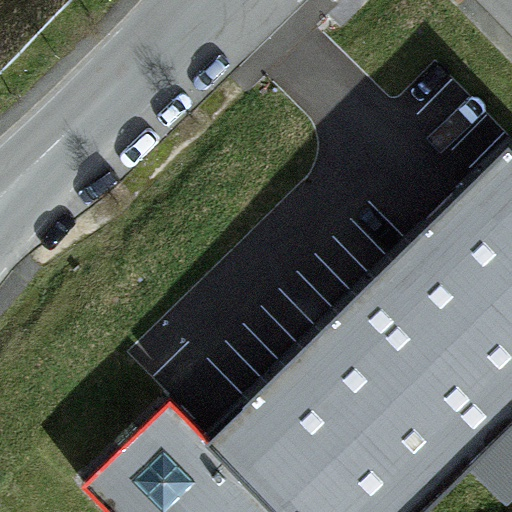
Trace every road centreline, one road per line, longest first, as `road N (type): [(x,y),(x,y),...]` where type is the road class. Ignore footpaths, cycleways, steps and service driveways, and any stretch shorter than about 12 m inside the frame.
road 1 (unknown): [(248,0),(371,129),(369,165),(214,318)]
road 2 (unclassified): [(201,0),(77,123)]
road 3 (unclassified): [(0,226),(77,123)]
